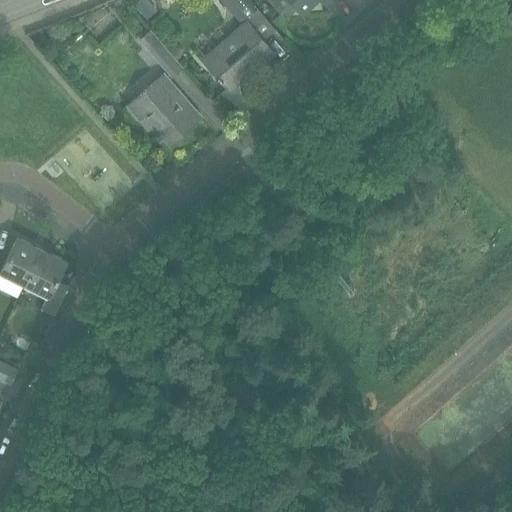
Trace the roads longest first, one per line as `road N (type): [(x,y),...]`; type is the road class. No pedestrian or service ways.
road 1 (residential): [(115,248),(401,0)]
road 2 (residential): [(0,467),(115,248)]
road 3 (residential): [(115,248),(22,178),(0,173)]
